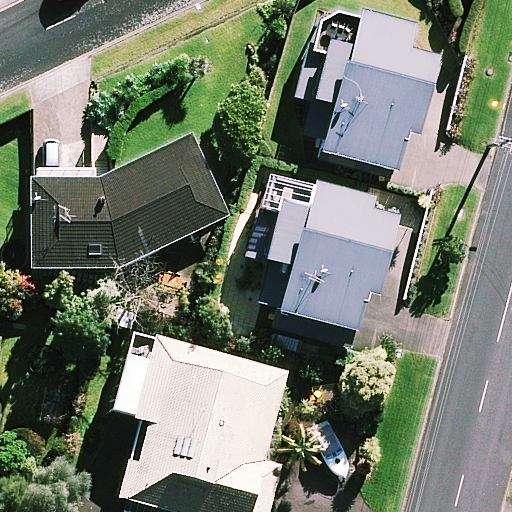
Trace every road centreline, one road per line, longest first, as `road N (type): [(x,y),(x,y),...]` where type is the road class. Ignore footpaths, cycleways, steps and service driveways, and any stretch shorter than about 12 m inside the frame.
road 1 (tertiary): [(511,283),(454,511)]
road 2 (residential): [(110,0),(0,52)]
